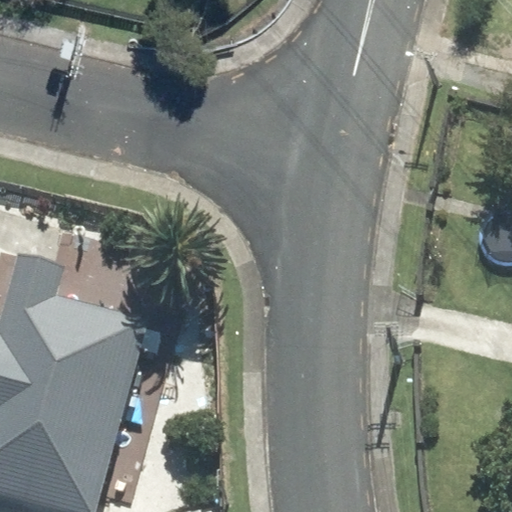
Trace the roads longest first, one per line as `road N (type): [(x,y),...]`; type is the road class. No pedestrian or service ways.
road 1 (residential): [(328,511),(320,425),(336,160)]
road 2 (residential): [(336,160),(0,72)]
road 3 (residential): [(336,160),(376,0)]
